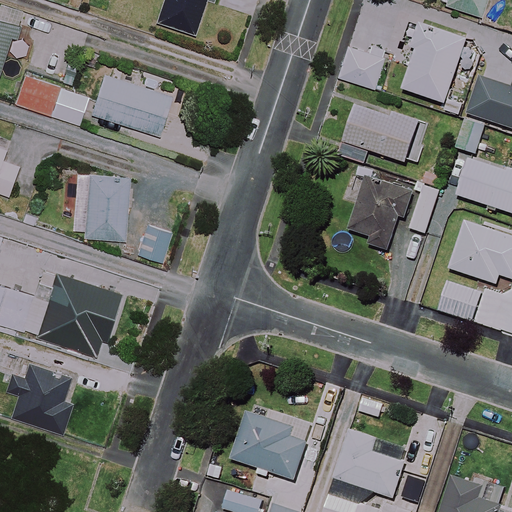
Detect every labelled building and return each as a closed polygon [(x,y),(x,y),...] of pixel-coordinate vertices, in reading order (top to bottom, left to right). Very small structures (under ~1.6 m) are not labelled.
[(215,0),(167,0),(160,23),(195,34),(205,0),(207,0),(215,2),(215,0)] [(445,0),(445,4),(482,16),(486,0),(445,0)] [(19,43),(25,26),(0,17),(0,73),(11,41),(19,43)] [(468,40),(421,24),(412,48),(417,50),(403,89),(445,104),(468,40)] [(387,51),(371,45),(369,53),(349,46),(339,77),(375,89),(387,51)] [(173,95),(106,74),(94,114),(161,135),(173,95)] [(63,87),(27,75),(17,104),(53,116),(63,87)] [(511,87),(482,78),(470,115),(511,128),(511,87)] [(420,123),(356,101),(343,141),(406,162),(420,123)] [(486,127),(468,120),(457,147),(475,154),(486,127)] [(0,192),(10,196),(21,166),(4,160),(10,142),(0,138),(0,192)] [(511,172),(471,159),(459,196),(511,213),(511,172)] [(445,178),(423,171),(416,190),(422,192),(410,228),(426,233),(445,178)] [(413,192),(368,177),(350,229),(373,237),(370,244),(388,250),(400,215),(404,217),(413,192)] [(130,181),(92,178),(87,237),(141,241),(142,222),(127,221),(130,181)] [(511,236),(466,222),(450,269),(497,284),(500,275),(511,278),(511,236)] [(174,230),(161,227),(159,234),(147,231),(140,255),(165,262),(174,230)] [(41,336),(40,338),(98,357),(103,340),(109,342),(124,294),(59,275),(51,301),(41,336)] [(482,293),(448,281),(438,310),(472,322),(482,293)] [(41,336),(51,301),(0,285),(0,323),(38,335),(41,336)] [(31,365),(27,377),(15,372),(9,391),(22,395),(14,417),(64,434),(75,404),(64,401),(72,379),(31,365)] [(384,404),(364,398),(360,411),(380,417),(384,404)] [(271,408),(267,419),(248,413),(233,458),(296,479),(306,449),(315,423),(271,408)] [(378,439),(351,430),(335,478),(394,498),(405,463),(374,452),(378,439)] [(482,486),(454,476),(441,511),(499,511),(501,508),(477,500),(482,486)] [(260,511),(265,500),(231,489),(225,508),(237,511),(260,511)] [(383,511),(331,494),(324,511),(411,511),(387,504),(383,511)] [(302,511),(274,502),(271,511),(302,511)]
